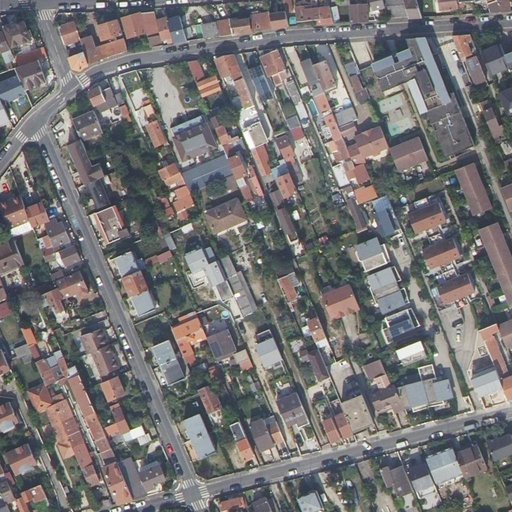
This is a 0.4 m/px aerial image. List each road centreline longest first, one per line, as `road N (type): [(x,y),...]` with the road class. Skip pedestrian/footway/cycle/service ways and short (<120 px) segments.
road 1 (residential): [(511,21),(288,35),(132,58),(94,71),(71,90)]
road 2 (residential): [(36,121),(195,494)]
road 3 (residential): [(195,494),(511,411)]
